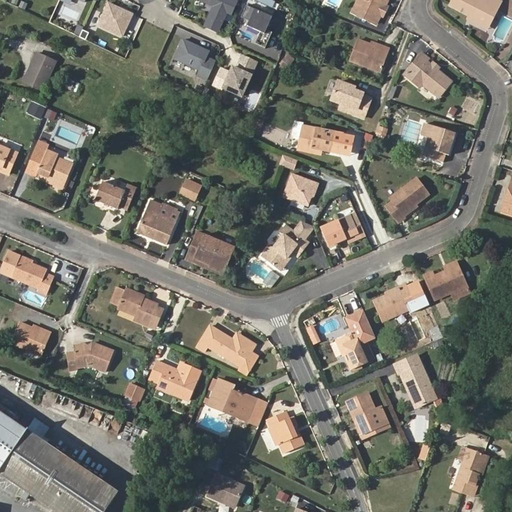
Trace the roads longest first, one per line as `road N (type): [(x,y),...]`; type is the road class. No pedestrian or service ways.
road 1 (residential): [(273,306),(449,229),(467,208),(503,99),(497,81),(423,21),(419,0)]
road 2 (residential): [(367,511),(273,306)]
road 3 (residential): [(103,245),(245,309),(273,306)]
road 4 (residential): [(0,220),(97,261),(103,245)]
